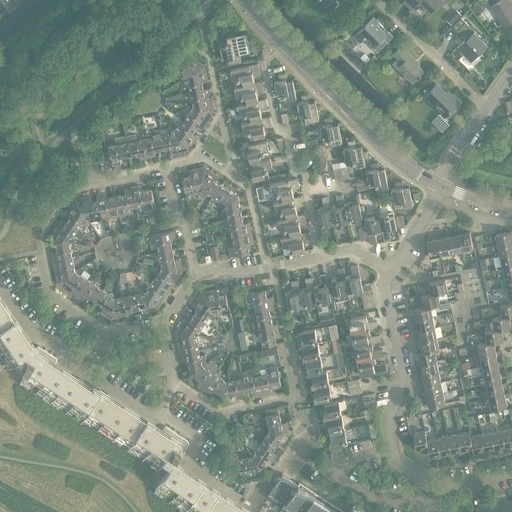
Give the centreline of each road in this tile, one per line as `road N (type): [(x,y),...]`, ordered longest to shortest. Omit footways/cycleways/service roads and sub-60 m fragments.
road 1 (residential): [(391,269),(383,287),(404,387),(386,415),(394,459),(436,487),(511,473)]
road 2 (tertiary): [(438,184),(372,136),(244,0)]
road 3 (residential): [(254,509),(183,463),(199,441),(162,417)]
road 4 (residential): [(306,189),(262,72),(258,53),(266,45)]
road 5 (residential): [(379,0),(487,106)]
road 6 (residential): [(172,379),(220,413),(293,399)]
road 7 (residential): [(195,274),(321,258)]
